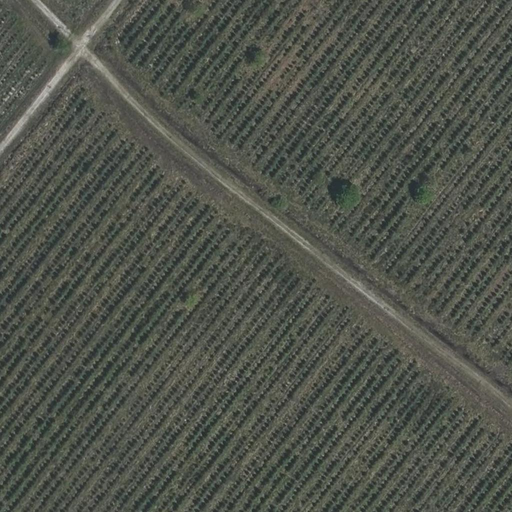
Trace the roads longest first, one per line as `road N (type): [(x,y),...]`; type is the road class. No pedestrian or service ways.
road 1 (track): [(39,0),(213,167),(511,399)]
road 2 (track): [(121,0),(0,155)]
